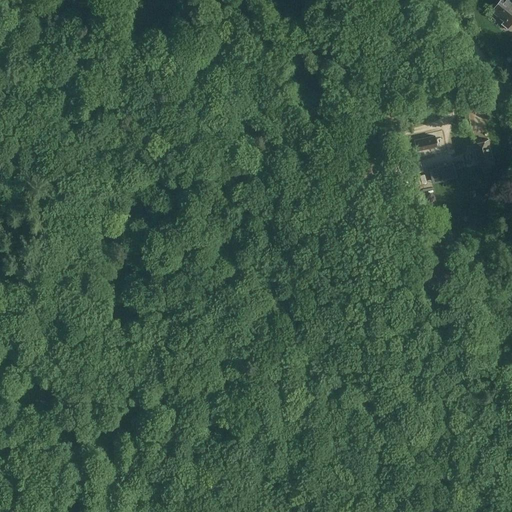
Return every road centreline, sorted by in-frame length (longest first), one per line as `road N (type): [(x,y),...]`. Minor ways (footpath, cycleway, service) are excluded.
road 1 (track): [(374,0),(353,45),(304,276),(164,511)]
road 2 (track): [(111,0),(0,178)]
road 3 (track): [(252,511),(286,471),(332,472),(432,511)]
road 4 (track): [(442,0),(511,106)]
